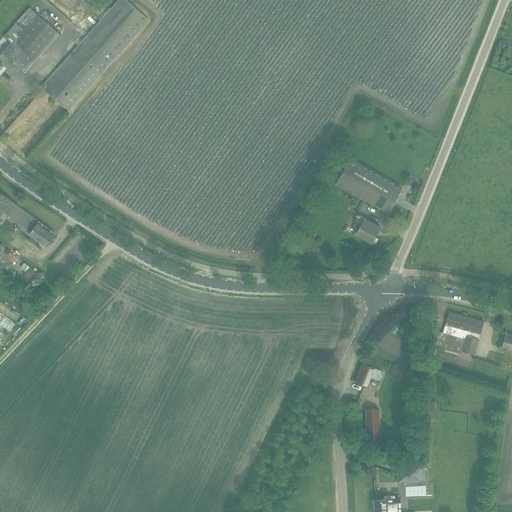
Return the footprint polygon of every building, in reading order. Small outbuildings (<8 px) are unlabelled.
[(19,0),(13,8),(19,13),(26,5),(19,0)] [(68,112),(112,63),(149,21),(126,0),(119,0),(41,88),(68,112)] [(30,8),(0,41),(0,51),(25,73),(59,34),(30,8)] [(402,189),(349,159),(345,167),(337,162),(333,170),(328,179),(336,183),(335,184),(388,214),(402,189)] [(27,231),(31,226),(36,220),(0,192),(0,216),(3,213),(27,231)] [(371,243),(380,228),(358,215),(354,222),(361,226),(356,234),(371,243)] [(38,222),(29,234),(45,247),(54,234),(38,222)] [(0,257),(3,260),(5,258),(13,265),(18,259),(10,252),(0,245),(0,257)] [(39,275),(30,268),(24,275),(34,282),(39,275)] [(435,331),(431,342),(475,354),(484,322),(449,312),(443,333),(435,331)] [(13,331),(0,322),(0,333),(8,339),(13,331)] [(511,335),(505,334),(502,348),(511,351),(511,335)] [(315,363),(308,361),(305,371),(312,373),(315,363)] [(363,363),(355,382),(366,387),(370,377),(379,381),(383,372),(374,368),(363,363)] [(383,439),(381,410),(367,410),(369,439),(383,439)] [(421,467),(397,460),(397,476),(397,482),(405,482),(405,476),(421,475),(421,467)] [(374,511),(394,511),(395,499),(374,500),(374,511)]
